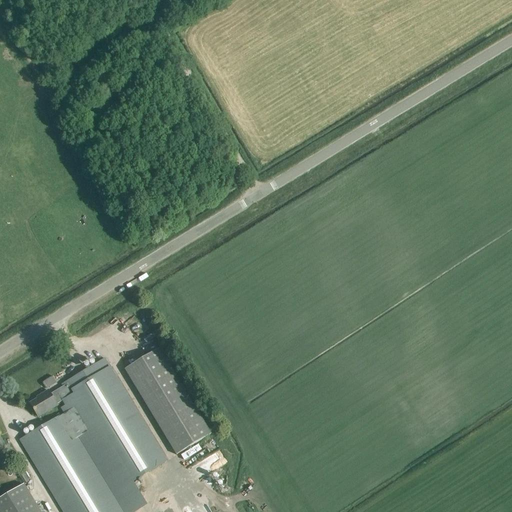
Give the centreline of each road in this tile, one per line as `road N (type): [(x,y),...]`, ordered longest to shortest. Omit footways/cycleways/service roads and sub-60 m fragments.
road 1 (unclassified): [(0,350),(511,39)]
road 2 (track): [(258,193),(147,0)]
